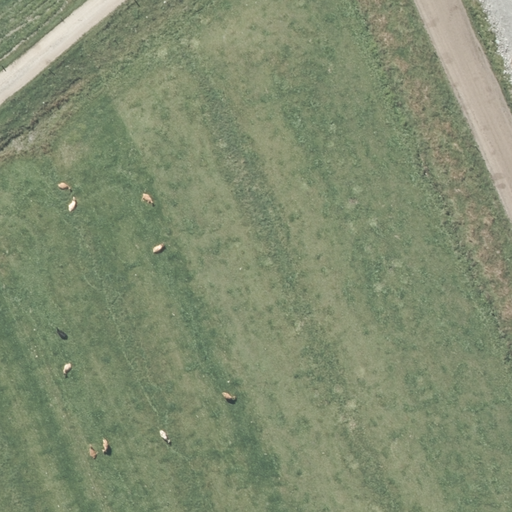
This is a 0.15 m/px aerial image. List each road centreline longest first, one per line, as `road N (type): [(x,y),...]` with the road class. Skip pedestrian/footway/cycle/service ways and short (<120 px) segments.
road 1 (track): [(448,0),(511,155)]
road 2 (track): [(107,0),(0,86)]
